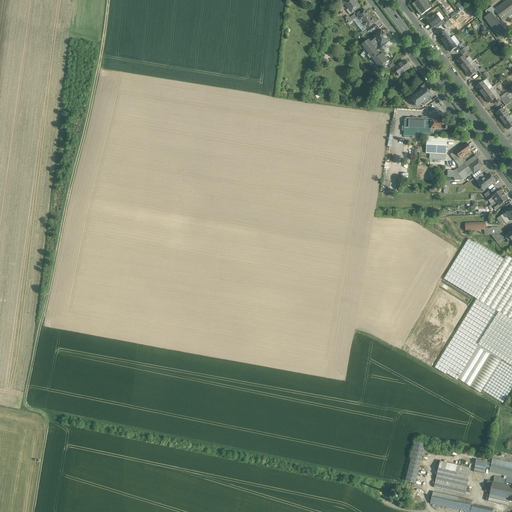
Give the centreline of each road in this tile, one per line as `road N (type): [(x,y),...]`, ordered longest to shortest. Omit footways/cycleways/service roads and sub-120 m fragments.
road 1 (track): [(32,511),(46,413),(28,406),(27,395),(109,0)]
road 2 (track): [(46,413),(388,484),(391,504),(425,511)]
road 3 (residential): [(511,188),(370,0)]
road 4 (primary): [(381,0),(511,172)]
road 5 (residential): [(508,144),(400,0)]
